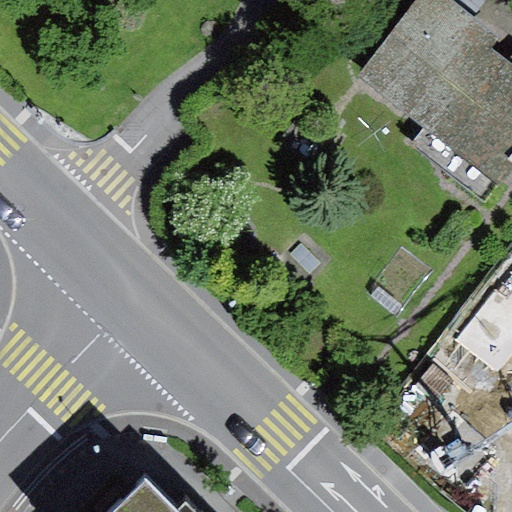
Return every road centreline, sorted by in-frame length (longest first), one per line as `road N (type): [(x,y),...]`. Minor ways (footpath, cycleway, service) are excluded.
road 1 (primary): [(351,511),(135,296)]
road 2 (unclassified): [(135,296),(0,442)]
road 3 (primary): [(135,296),(0,165)]
